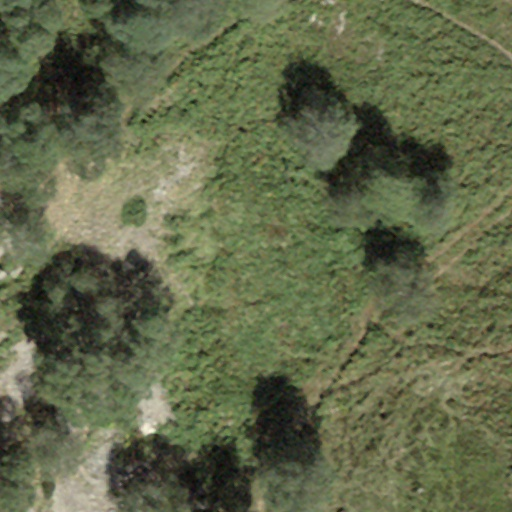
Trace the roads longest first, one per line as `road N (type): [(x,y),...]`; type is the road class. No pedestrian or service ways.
road 1 (track): [(261,511),(290,427),(356,335),(511,203)]
road 2 (track): [(261,0),(181,47),(60,151)]
